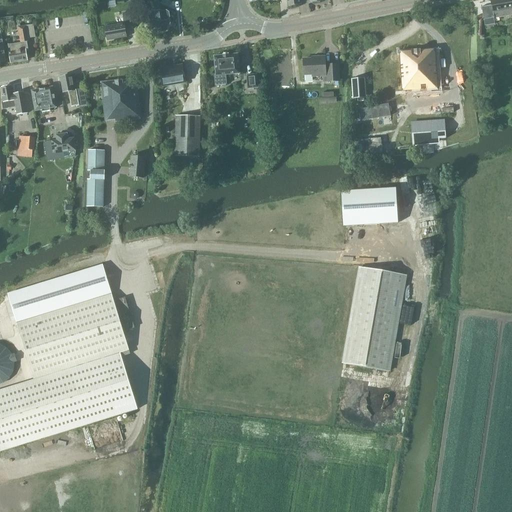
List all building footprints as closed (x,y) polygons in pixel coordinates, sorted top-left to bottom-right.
[(492,6),(482,8),(484,21),(494,19),(511,15),(511,0),(498,0),(491,1),(492,6)] [(159,12),(158,2),(144,4),(145,15),(143,15),(145,24),(147,24),(148,31),(153,31),(157,31),(160,29),(159,22),(169,21),(171,17),(170,12),(167,11),(159,12)] [(125,24),(105,27),(107,41),(127,37),(125,26),(132,25),(130,13),(123,14),(125,24)] [(27,39),(36,38),(34,25),(21,27),(20,25),(18,26),(20,43),(8,45),(11,64),(27,61),(26,52),(27,51),(26,43),(28,43),(27,39)] [(435,49),(400,52),(402,91),(412,91),(412,92),(438,91),(435,49)] [(225,75),(239,74),(238,54),(214,56),(216,76),(214,76),(215,86),(226,85),(225,75)] [(312,77),(323,77),(324,82),(340,81),(340,64),(325,65),(325,56),(317,56),(317,58),(303,59),(304,75),(311,75),(312,77)] [(163,86),(184,83),(182,65),(160,69),(163,86)] [(248,89),(258,88),(257,75),(247,76),(248,89)] [(72,76),(61,78),(63,93),(69,92),(72,107),(79,105),(79,107),(87,106),(85,98),(83,88),(74,90),(72,76)] [(353,99),(367,98),(365,78),(352,79),(353,99)] [(117,122),(141,119),(137,79),(101,83),(106,121),(116,120),(117,122)] [(4,102),(2,102),(3,110),(16,108),(18,115),(28,114),(24,93),(15,95),(14,90),(10,90),(10,87),(2,88),(4,97),(3,97),(4,102)] [(32,91),(35,112),(42,110),(42,113),(50,111),(50,109),(57,108),(53,87),(45,89),(45,88),(39,89),(39,90),(32,91)] [(389,104),(359,110),(361,122),(391,116),(389,104)] [(175,157),(200,157),(201,116),(176,116),(175,157)] [(439,139),(446,139),(444,120),(431,121),(433,140),(439,139)] [(414,123),(415,132),(430,131),(429,122),(414,123)] [(74,138),(67,139),(67,135),(67,134),(56,135),(56,136),(57,141),(52,141),(54,154),(76,151),(74,138)] [(414,145),(422,144),(421,134),(414,134),(414,145)] [(382,154),(381,138),(368,139),(369,140),(363,140),(362,137),(355,137),(356,154),(364,154),(364,153),(370,152),(370,155),(382,154)] [(25,138),(24,150),(32,151),(34,151),(35,139),(25,138)] [(104,171),(105,151),(89,150),(88,171),(91,171),(91,179),(88,179),(87,207),(103,207),(104,180),(105,180),(105,171),(104,171)] [(145,158),(131,157),(130,177),(144,178),(145,158)] [(398,223),(396,189),(341,192),(344,227),(398,223)] [(380,228),(381,249),(400,249),(400,227),(380,228)] [(104,268),(8,297),(34,379),(120,353),(122,357),(130,354),(124,332),(135,328),(126,298),(114,301),(104,268)] [(406,277),(359,269),(343,364),(390,372),(406,277)] [(2,357),(0,353),(0,365),(1,367),(13,358),(8,352),(2,357)] [(34,379),(0,389),(0,451),(138,410),(122,357),(120,353),(34,379)]
